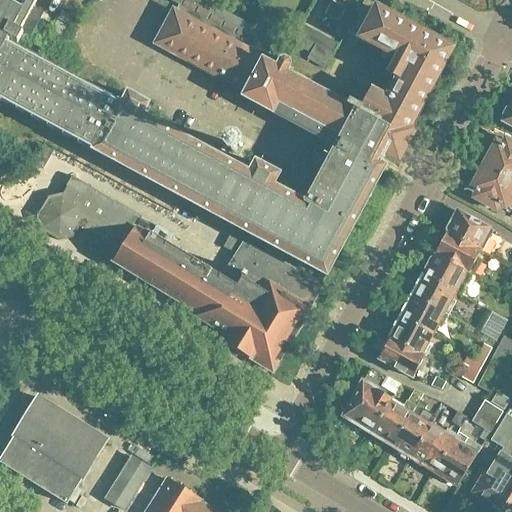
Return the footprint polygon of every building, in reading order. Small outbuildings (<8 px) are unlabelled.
[(327,277),(374,190),(385,168),(384,168),(385,167),(381,165),(389,149),(385,147),(391,137),(402,142),(413,121),(451,50),(382,12),(376,9),(361,38),(396,57),(387,74),(398,80),(387,100),(370,91),(361,108),(349,101),(347,105),(286,73),(290,67),(288,62),(284,60),(279,61),(276,67),(174,12),(157,44),(245,91),(241,98),(326,144),(324,147),(332,152),(305,204),(273,187),(279,176),(255,163),(249,173),(142,116),(148,105),(127,94),(121,106),(117,104),(117,105),(116,105),(117,104),(115,103),(116,102),(6,43),(9,39),(16,43),(22,33),(30,37),(43,13),(33,8),(36,1),(33,0),(0,0),(0,102),(90,150),(90,149),(93,150),(93,151),(327,277)] [(331,0),(324,13),(338,21),(349,0),(331,0)] [(218,14),(214,25),(244,37),(248,27),(218,14)] [(325,69),(333,54),(314,44),(310,53),(307,59),(325,69)] [(511,127),(511,104),(510,108),(507,109),(503,115),(504,119),(502,122),(511,127)] [(511,145),(505,142),(503,146),(501,145),(500,145),(497,143),(492,152),(487,152),(483,160),(485,164),(484,166),(511,181),(511,145)] [(511,197),(510,196),(511,192),(511,181),(484,166),(482,170),(478,170),(474,178),(476,182),(471,189),(475,191),(475,193),(477,194),(475,198),(490,206),(496,209),(498,205),(500,206),(501,205),(511,210),(511,197)] [(306,321),(313,310),(310,308),(323,286),(245,240),(244,242),(231,235),(223,247),(237,255),(236,255),(223,278),(152,235),(156,229),(140,219),(140,218),(72,176),(61,195),(48,198),(38,215),(41,230),(58,240),(73,237),(80,226),(86,230),(94,235),(95,235),(120,250),(113,263),(199,315),(197,318),(228,337),(224,344),(240,354),(241,354),(251,360),(274,373),(305,321),(306,321)] [(482,252),(494,231),(459,212),(453,222),(450,223),(447,229),(448,232),(447,234),(481,252),(481,251),(482,252)] [(478,257),(481,252),(447,234),(436,255),(473,274),(482,259),(478,257)] [(462,296),(473,275),(473,274),(436,255),(435,257),(431,258),(428,264),(429,267),(425,276),(456,292),(462,296)] [(445,313),(456,292),(425,276),(420,286),(415,287),(413,292),(414,296),(413,297),(445,313)] [(433,335),(445,313),(413,297),(412,299),(408,301),(405,306),(407,310),(402,318),(433,335)] [(492,311),(480,333),(496,341),(507,319),(492,311)] [(422,356),(433,335),(402,318),(397,328),(393,330),(390,335),(391,338),(391,339),(422,356)] [(413,378),(424,357),(422,356),(391,339),(379,360),(413,378)] [(477,358),(485,363),(492,350),(484,345),(477,358)] [(473,385),(485,363),(477,358),(475,361),(467,357),(463,365),(469,367),(462,379),(473,385)] [(489,394),(504,366),(491,359),(476,387),(489,394)] [(392,399),(400,386),(387,378),(372,369),(362,386),(355,397),(350,406),(345,407),(341,414),(343,421),(350,425),(354,424),(371,434),(392,399)] [(442,390),(445,383),(434,377),(429,386),(442,390)] [(408,402),(415,407),(419,400),(422,395),(414,392),(408,402)] [(76,489),(106,441),(93,433),(94,431),(91,429),(90,431),(55,409),(56,407),(52,405),(51,406),(38,398),(31,410),(31,409),(28,414),(29,415),(24,423),(22,422),(19,426),(21,427),(15,436),(11,443),(7,449),(0,460),(0,464),(15,474),(53,497),(58,500),(66,505),(76,489)] [(383,441),(392,446),(415,407),(408,402),(406,401),(403,405),(392,399),(371,434),(372,435),(373,439),(379,442),(383,441)] [(415,407),(392,446),(400,451),(401,456),(406,459),(411,458),(412,459),(431,426),(432,426),(436,419),(423,411),(427,404),(419,400),(415,407)] [(491,433),(503,413),(485,402),(473,422),(491,433)] [(510,511),(511,510),(511,411),(510,410),(503,421),(502,421),(490,440),(502,447),(473,494),(493,507),(496,509),(495,511),(510,511)] [(460,428),(466,418),(458,413),(457,412),(451,422),(452,423),(460,428)] [(194,447),(154,423),(143,442),(183,466),(191,452),(194,447)] [(435,472),(456,436),(448,431),(446,435),(432,426),(431,426),(412,459),(414,459),(415,464),(420,467),(425,466),(435,472)] [(459,486),(480,450),(456,436),(435,472),(445,478),(447,483),(452,486),(456,485),(459,486)] [(135,491),(150,470),(132,458),(105,500),(123,511),(135,491)] [(207,511),(197,506),(200,502),(166,480),(155,498),(146,511),(207,511)]
